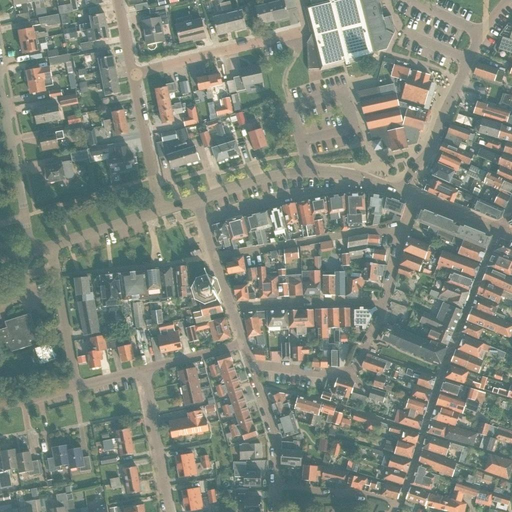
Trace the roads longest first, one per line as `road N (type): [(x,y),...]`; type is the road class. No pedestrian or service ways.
road 1 (residential): [(399,505),(498,230)]
road 2 (tertiary): [(194,200),(305,170),(362,176),(405,194)]
road 3 (residential): [(132,75),(304,32),(296,0)]
road 4 (residential): [(213,258),(331,235),(402,232)]
road 5 (residential): [(405,194),(481,34)]
road 6 (residential): [(230,309),(384,305)]
road 7 (residential): [(170,511),(144,370)]
road 8 (residential): [(77,386),(49,246)]
road 9 (residential): [(132,75),(159,212)]
road 10 (unclassified): [(25,217),(0,85)]
road 11 (residential): [(200,217),(327,192)]
road 12 (residential): [(399,505),(275,485)]
road 13 (residential): [(275,485),(272,437),(249,366)]
